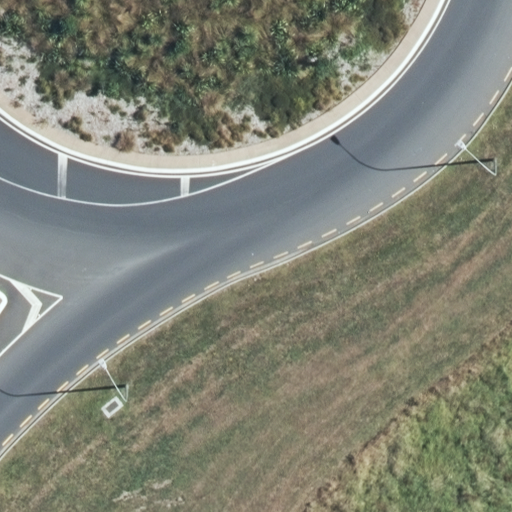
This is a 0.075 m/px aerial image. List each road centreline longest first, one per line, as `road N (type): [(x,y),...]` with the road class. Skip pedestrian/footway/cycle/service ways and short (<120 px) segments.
road 1 (secondary): [(499,0),(433,102),(367,157),(290,194),(207,212)]
road 2 (secondary): [(207,212),(0,398)]
road 3 (secondary): [(207,212),(98,206),(0,169)]
